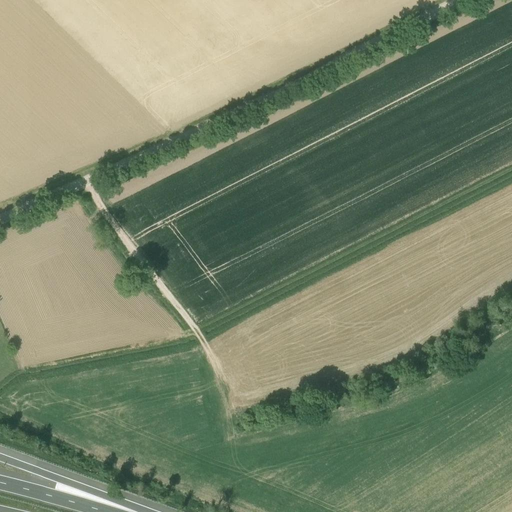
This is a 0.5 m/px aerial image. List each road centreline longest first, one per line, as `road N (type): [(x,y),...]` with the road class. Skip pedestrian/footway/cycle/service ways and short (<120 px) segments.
road 1 (unclassified): [(0,220),(460,0)]
road 2 (track): [(84,182),(195,329)]
road 3 (motorway): [(123,511),(0,458)]
